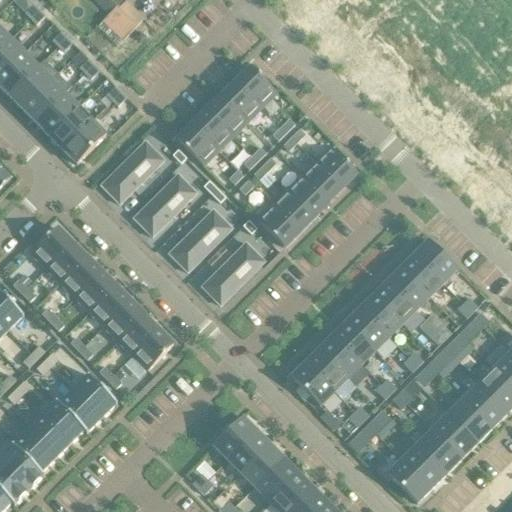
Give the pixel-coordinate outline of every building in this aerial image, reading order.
[(93,0),(105,10),(111,15),(98,29),(97,29),(117,48),(143,22),(119,0),(93,0)] [(312,0),(307,6),(308,7),(308,8),(321,21),(341,0),(312,0)] [(352,0),(341,0),(321,21),(327,26),(324,28),(332,36),(334,34),(335,34),(361,8),(352,0)] [(511,0),(488,0),(490,1),(483,8),(495,20),(511,2),(511,0)] [(427,5),(421,10),(430,19),(435,13),(427,5)] [(25,16),(31,22),(40,14),(34,8),(25,16)] [(361,8),(335,34),(348,48),(376,20),(375,19),(373,21),(361,8)] [(435,13),(430,19),(438,27),(444,22),(435,13)] [(45,19),(40,14),(31,22),(36,28),(45,19)] [(376,20),(348,48),(349,49),(351,47),(363,59),(390,33),(376,20)] [(0,31),(0,52),(11,42),(0,31)] [(454,32),(448,38),(457,46),(462,41),(454,32)] [(390,33),(363,59),(376,72),(374,74),(375,75),(403,47),(390,33)] [(61,35),(53,44),(58,49),(67,41),(61,35)] [(58,49),(64,55),(72,46),(67,41),(58,49)] [(462,41),(457,46),(465,55),(471,49),(462,41)] [(11,42),(0,52),(0,79),(24,56),(11,42)] [(403,47),(375,75),(388,88),(414,62),(402,50),(404,48),(403,47)] [(24,56),(0,79),(0,89),(9,99),(38,70),(24,56)] [(85,77),(94,68),(88,62),(79,71),(85,77)] [(414,62),(388,88),(402,102),(428,76),(414,62)] [(38,70),(9,99),(22,112),(58,76),(45,63),(38,70)] [(99,74),(94,68),(85,77),(91,82),(99,74)] [(276,96),(250,70),(235,85),(261,111),(276,96)] [(58,76),(22,112),(34,125),(35,126),(72,90),(58,76)] [(428,76),(402,102),(416,116),(428,105),(428,106),(432,102),(431,102),(442,90),(428,76)] [(488,83),(482,89),(491,97),(496,92),(488,83)] [(261,111),(235,85),(221,99),(247,125),(261,111)] [(72,90),(35,126),(49,139),(78,110),(65,97),(72,90)] [(106,98),(112,104),(121,95),(115,90),(106,98)] [(496,92),(491,97),(499,106),(505,100),(496,92)] [(126,101),(121,95),(112,104),(117,109),(126,101)] [(247,125),(221,99),(207,113),(232,139),(247,125)] [(443,115),(431,127),(447,143),(475,115),(460,99),(447,111),(446,111),(443,114),(443,115)] [(78,110),(49,139),(62,153),(92,124),(78,110)] [(218,153),(232,139),(207,113),(193,128),(218,153)] [(475,115),(447,143),(461,158),(459,160),(460,161),(491,130),(475,115)] [(289,122),(281,130),(287,136),(295,128),(289,122)] [(92,124),(62,153),(77,167),(106,138),(92,124)] [(218,153),(193,128),(177,143),(203,169),(218,153)] [(272,139),(278,144),(287,136),(281,130),(272,139)] [(491,130),(460,161),(475,176),(504,147),(490,133),(492,131),(491,130)] [(297,147),(305,138),(299,132),(291,141),(297,147)] [(283,149),(289,155),(297,147),(291,141),(283,149)] [(101,189),(120,207),(164,164),(145,145),(101,189)] [(511,155),(504,147),(475,176),(491,191),(511,169),(511,155)] [(260,151),(252,159),(258,165),(266,157),(260,151)] [(331,151),(316,166),(341,192),(357,177),(331,151)] [(186,161),(178,153),(172,159),(181,167),(186,161)] [(249,173),(258,165),(252,159),(243,167),(249,173)] [(268,175),(276,167),(270,161),(262,169),(268,175)] [(327,206),(341,192),(316,166),(302,181),(327,206)] [(262,169),(254,178),(260,184),(268,175),(262,169)] [(511,169),(491,191),(506,207),(511,200),(511,169)] [(0,170),(0,189),(10,180),(0,170)] [(237,173),(229,182),(234,188),(243,179),(237,173)] [(134,222),(152,240),(196,197),(178,178),(134,222)] [(302,181),(287,195),(313,221),(327,206),(302,181)] [(217,193),(209,184),(203,190),(212,198),(217,193)] [(253,190),(248,184),(239,192),(245,198),(253,190)] [(220,206),(226,201),(217,193),(212,198),(220,206)] [(299,235),(313,221),(287,195),(273,209),(299,235)] [(283,250),(299,235),(273,209),(258,224),(283,250)] [(213,213),(169,257),(188,276),(232,232),(213,213)] [(257,232),(248,224),(243,229),(251,238),(257,232)] [(31,257),(47,272),(72,247),(57,231),(31,257)] [(428,244),(414,258),(443,287),(457,273),(428,244)] [(246,246),(202,290),(220,309),(264,265),(246,246)] [(86,261),(72,247),(47,272),(61,286),(86,261)] [(414,258),(400,271),(430,301),(443,287),(414,258)] [(86,261),(61,286),(75,301),(101,276),(86,261)] [(400,271),(387,285),(416,314),(430,301),(400,271)] [(101,276),(75,301),(89,315),(115,290),(101,276)] [(13,289),(21,297),(27,291),(18,283),(13,289)] [(387,285),(373,298),(402,328),(416,314),(387,285)] [(129,304),(115,290),(89,315),(104,330),(129,304)] [(29,305),(35,299),(27,291),(21,297),(29,305)] [(23,319),(0,295),(0,326),(8,334),(22,320),(23,319)] [(373,298),(360,312),(389,341),(402,328),(373,298)] [(463,307),(472,316),(477,310),(469,302),(463,307)] [(104,330),(118,344),(143,319),(138,313),(129,304),(104,330)] [(463,307),(458,313),(466,322),(472,316),(463,307)] [(41,317),(50,326),(55,320),(47,312),(41,317)] [(360,312),(346,325),(375,355),(389,341),(360,312)] [(483,330),(489,325),(480,316),(474,322),(483,330)] [(118,344),(132,358),(158,333),(143,319),(118,344)] [(64,328),(55,320),(50,326),(58,334),(64,328)] [(346,325),(332,339),(361,368),(375,355),(346,325)] [(442,329),(436,334),(445,343),(450,337),(442,329)] [(465,332),(459,337),(468,346),(473,340),(465,332)] [(173,348),(158,333),(132,358),(148,374),(173,348)] [(439,349),(445,343),(436,334),(431,340),(439,349)] [(454,343),(462,351),(468,346),(459,337),(454,343)] [(332,339),(319,352),(348,382),(361,368),(332,339)] [(78,355),(84,349),(76,341),(70,346),(78,355)] [(36,363),(44,355),(39,349),(31,357),(36,363)] [(84,349),(78,355),(87,363),(93,357),(84,349)] [(499,350),(485,365),(492,373),(494,372),(511,390),(511,359),(509,357),(507,358),(499,350)] [(319,352),(305,366),(334,395),(348,382),(319,352)] [(50,370),(58,362),(52,356),(44,364),(50,370)] [(417,370),(423,365),(415,356),(409,362),(417,370)] [(28,370),(36,363),(31,357),(23,365),(28,370)] [(409,362),(403,367),(412,376),(417,370),(409,362)] [(434,362),(428,368),(437,376),(443,371),(434,362)] [(42,378),(50,370),(44,364),(36,372),(42,378)] [(305,366),(291,380),(320,409),(334,395),(305,366)] [(428,368),(415,381),(423,390),(437,376),(428,368)] [(99,375),(107,384),(113,378),(105,370),(99,375)] [(492,373),(478,387),(507,416),(511,411),(511,390),(494,372),(492,373)] [(7,392),(15,384),(10,378),(2,386),(7,392)] [(87,379),(73,394),(101,422),(115,408),(116,408),(117,407),(88,378),(87,379)] [(121,386),(113,378),(107,384),(116,392),(121,386)] [(387,383),(382,389),(390,397),(396,392),(387,383)] [(21,399),(29,391),(23,385),(15,393),(21,399)] [(478,387),(463,402),(492,432),(507,416),(478,387)] [(382,389),(376,394),(385,403),(390,397),(382,389)] [(403,392),(398,398),(406,407),(412,401),(403,392)] [(13,407),(21,399),(15,393),(7,401),(13,407)] [(56,404),(55,405),(87,437),(88,436),(88,435),(101,422),(73,394),(59,407),(56,404)] [(392,404),(401,412),(406,407),(398,398),(392,404)] [(463,402),(448,417),(477,447),(492,432),(463,402)] [(55,405),(41,419),(70,448),(84,434),(87,437),(55,405)] [(360,410),(355,416),(363,424),(369,419),(360,410)] [(326,414),(320,421),(332,434),(339,427),(326,414)] [(357,430),(363,424),(355,416),(349,421),(357,430)] [(448,417),(432,433),(461,462),(477,447),(448,417)] [(41,419),(26,434),(55,462),(70,448),(41,419)] [(242,420),(213,449),(227,463),(256,434),(242,420)] [(373,423),(367,429),(376,437),(381,432),(373,423)] [(376,437),(367,429),(362,434),(370,443),(376,437)] [(432,433),(417,448),(446,477),(461,462),(432,433)] [(8,442),(7,443),(44,480),(45,479),(41,476),(55,462),(26,434),(13,447),(8,442)] [(256,434),(227,463),(240,477),(270,448),(256,434)] [(7,443),(0,449),(0,464),(29,494),(43,480),(44,480),(7,443)] [(270,448),(240,477),(254,491),(283,461),(270,448)] [(417,448),(402,463),(431,492),(446,477),(417,448)] [(283,461),(254,491),(269,506),(299,477),(283,461)] [(402,463),(387,477),(416,507),(431,492),(402,463)] [(0,464),(0,493),(15,508),(16,508),(15,507),(29,494),(0,464)] [(299,477),(269,506),(275,511),(293,511),(314,492),(299,477)] [(198,492),(206,484),(201,478),(192,487),(198,492)] [(212,489),(206,484),(198,492),(204,498),(212,489)] [(314,492),(293,511),(324,511),(329,507),(314,492)] [(0,511),(4,511),(11,506),(14,509),(15,508),(0,493),(0,511)]
